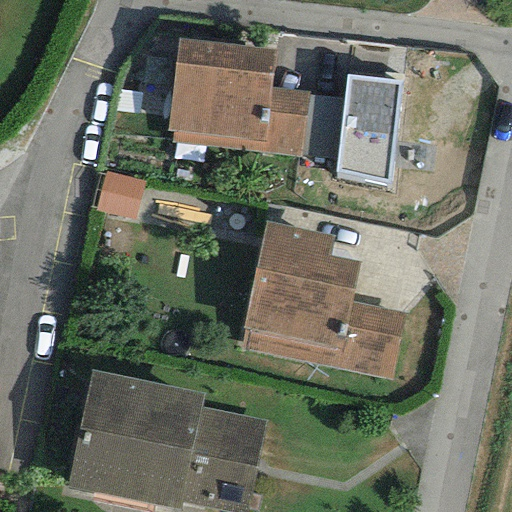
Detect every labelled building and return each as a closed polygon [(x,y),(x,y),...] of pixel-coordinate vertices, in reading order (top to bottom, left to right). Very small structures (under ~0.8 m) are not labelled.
[(273,50),(176,39),(166,131),(172,132),(263,142),(268,88),(273,50)] [(400,82),(345,76),(342,100),(336,160),(334,173),(387,185),(400,82)] [(306,93),(268,88),(263,142),(261,153),(299,156),(305,97),(306,93)] [(342,100),(305,97),(299,156),(336,160),(342,100)] [(171,143),(261,153),(263,142),(172,132),(171,143)] [(142,183),(103,173),(93,212),(132,222),(142,183)] [(331,236),(264,223),(242,329),(244,330),(240,350),(389,381),(403,313),(349,302),(357,263),(327,257),(331,236)] [(202,394),(90,371),(65,490),(92,495),(93,491),(178,509),(180,502),(227,511),(244,511),(263,421),(200,408),(202,394)]
